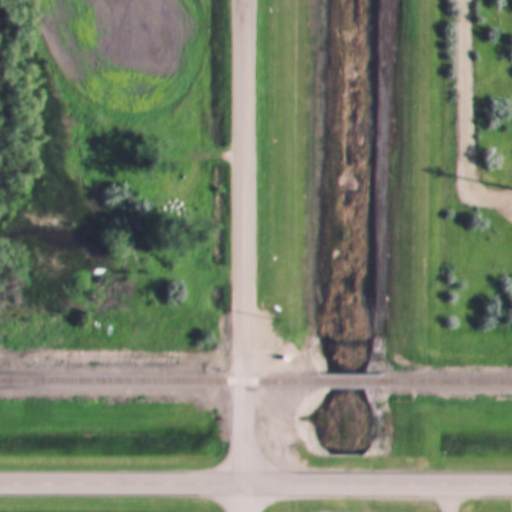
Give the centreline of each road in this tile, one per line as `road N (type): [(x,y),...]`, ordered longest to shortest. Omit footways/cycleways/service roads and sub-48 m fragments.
road 1 (residential): [(239,483),(241,0)]
road 2 (tertiary): [(320,483),(0,482)]
road 3 (tertiary): [(511,483),(357,483)]
